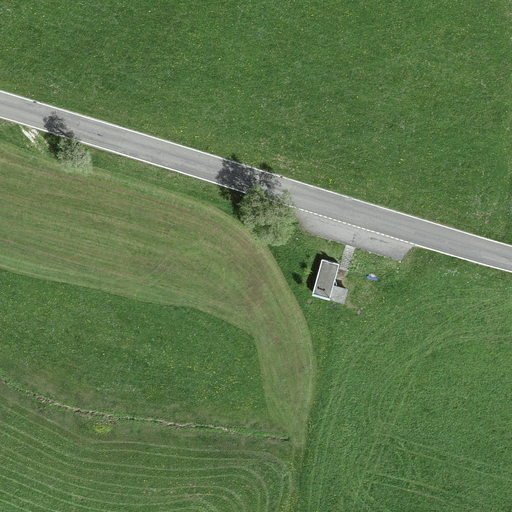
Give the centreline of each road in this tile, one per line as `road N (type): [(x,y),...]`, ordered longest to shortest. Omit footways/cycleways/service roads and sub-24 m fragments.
road 1 (tertiary): [(511,259),(0,104)]
road 2 (track): [(22,110),(120,249)]
